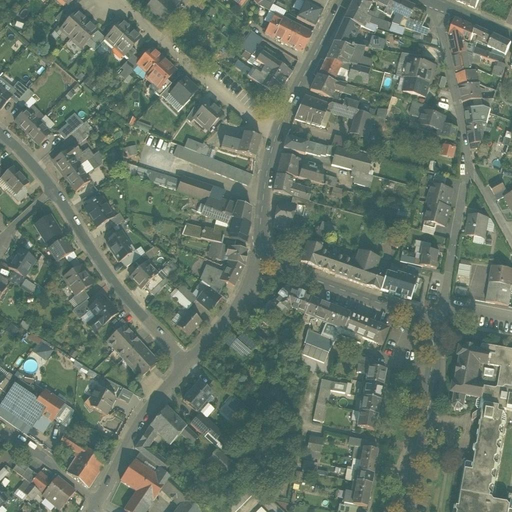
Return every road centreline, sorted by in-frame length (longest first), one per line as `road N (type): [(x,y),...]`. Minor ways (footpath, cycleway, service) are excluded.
road 1 (residential): [(55,190),(128,302),(186,363)]
road 2 (tertiary): [(402,511),(435,340),(426,323)]
road 3 (residential): [(469,168),(436,4)]
road 4 (residential): [(97,502),(142,412),(186,363)]
road 5 (tertiary): [(426,323),(287,270)]
road 6 (tertiary): [(275,131),(343,0)]
road 7 (residential): [(275,131),(161,42)]
road 8 (residential): [(469,168),(444,296)]
